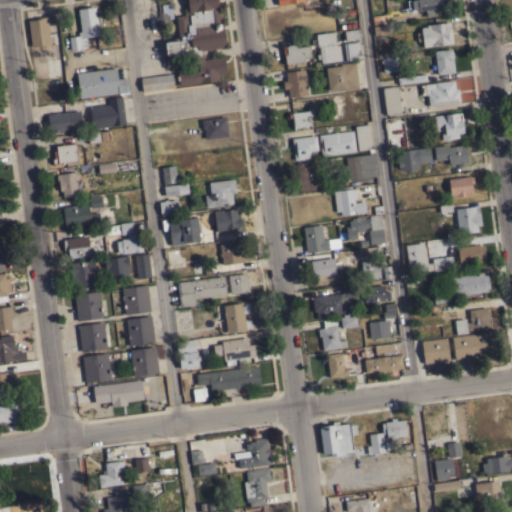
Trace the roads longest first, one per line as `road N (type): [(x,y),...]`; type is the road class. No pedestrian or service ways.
road 1 (residential): [(311,511),(241,0)]
road 2 (residential): [(0,447),(511,378)]
road 3 (residential): [(73,511),(5,0)]
road 4 (residential): [(511,226),(480,0)]
